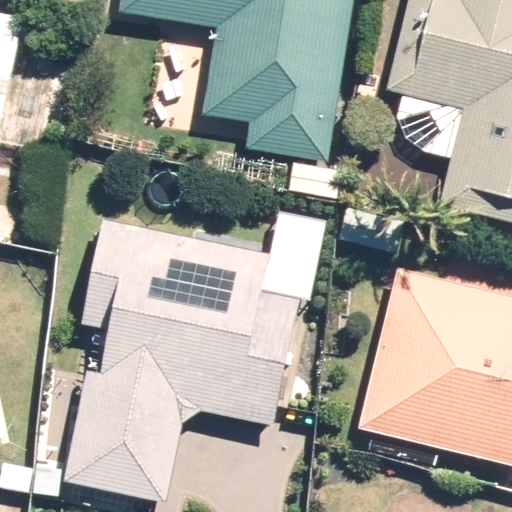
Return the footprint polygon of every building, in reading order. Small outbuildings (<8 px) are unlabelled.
[(329,164),(354,0),(123,0),(121,14),(218,29),(204,117),(251,124),(247,151),(329,164)] [(452,159),(441,205),(511,222),(511,0),(410,0),(388,92),(404,96),(398,119),(408,141),(423,152),(452,159)] [(0,131),(4,112),(45,121),(54,79),(14,70),(25,20),(0,14),(0,131)] [(295,165),(291,191),(337,199),(341,173),(295,165)] [(347,210),(339,240),(383,251),(390,221),(347,210)] [(270,256),(104,221),(81,325),(111,331),(101,375),(88,372),(65,484),(167,505),(184,423),(203,412),(273,427),(300,302),(309,304),(316,272),(269,262),(270,256)] [(511,297),(398,271),(359,431),(511,466),(511,297)]
